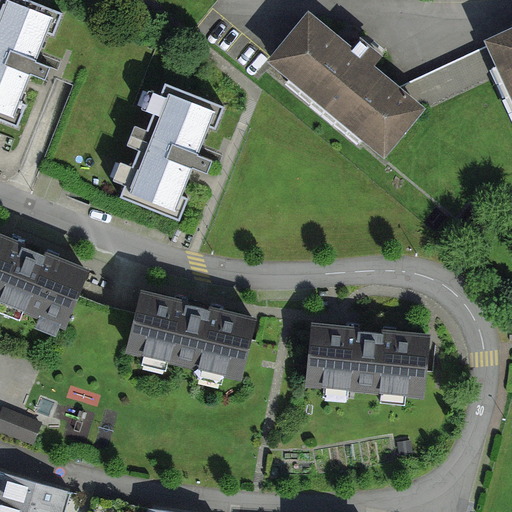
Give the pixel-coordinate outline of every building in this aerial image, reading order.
[(57,14),(20,0),(1,0),(0,5),(0,116),(16,122),(57,14)] [(308,17),(272,61),(384,152),(420,108),(371,68),(379,58),(359,42),(351,52),(308,17)] [(511,32),(489,43),(511,92),(511,32)] [(220,108),(167,87),(123,195),(177,216),(220,108)] [(90,275),(0,238),(0,306),(66,333),(90,275)] [(257,325),(142,296),(126,356),(242,386),(257,325)] [(431,339),(313,327),(306,389),(425,402),(431,339)] [(37,426),(0,411),(0,435),(29,447),(37,426)] [(6,477),(0,497),(0,501),(38,511),(59,511),(64,494),(6,477)] [(38,511),(0,501),(0,511),(38,511)]
